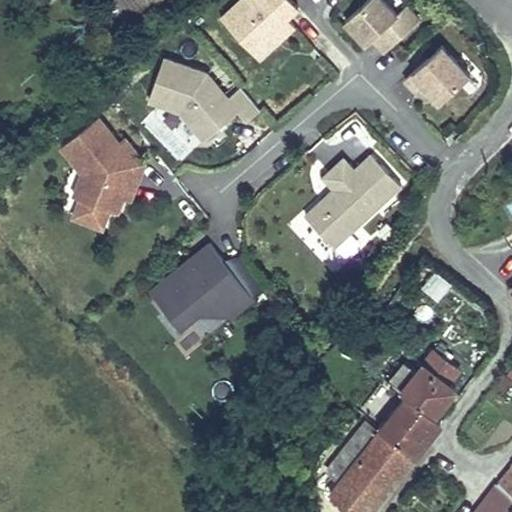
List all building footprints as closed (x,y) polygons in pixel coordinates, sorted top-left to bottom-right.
[(155,0),(132,0),(139,13),(157,4),(155,0)] [(272,27),(279,35),(293,22),(286,14),(297,4),(292,0),(234,0),(220,14),(251,47),(272,27)] [(366,39),(371,34),(378,28),(391,41),(418,15),(405,1),(396,10),(387,0),(361,0),(344,16),(366,39)] [(272,27),(251,47),(258,55),(279,35),(272,27)] [(378,28),(371,34),(384,48),(391,41),(378,28)] [(441,40),(404,75),(416,87),(423,80),(440,98),(469,71),(441,40)] [(258,106),(239,83),(227,93),(205,69),(162,54),(148,97),(179,108),(203,136),(237,107),(245,117),(258,106)] [(115,183),(143,160),(123,135),(117,139),(97,114),(60,143),(80,170),(72,193),(116,210),(122,192),(115,183)] [(353,166),(342,155),(322,173),(333,185),(304,212),(333,243),(400,181),(371,150),(353,166)] [(115,183),(122,192),(129,197),(143,160),(115,183)] [(179,325),(199,309),(216,295),(231,313),(253,295),(208,240),(149,287),(179,325)] [(225,261),(253,295),(265,286),(237,251),(225,261)] [(422,286),(438,298),(452,282),(436,270),(422,286)] [(216,295),(199,309),(231,313),(216,295)] [(410,396),(435,416),(456,389),(447,382),(458,368),(435,350),(417,371),(406,363),(391,380),(410,396)] [(410,396),(384,427),(331,492),(355,511),(368,511),(440,420),(435,416),(410,396)] [(331,492),(384,427),(370,416),(328,467),(327,466),(315,481),(331,492)] [(511,466),(499,482),(511,493),(511,466)] [(511,493),(499,482),(475,511),(509,511),(511,509),(511,493)]
